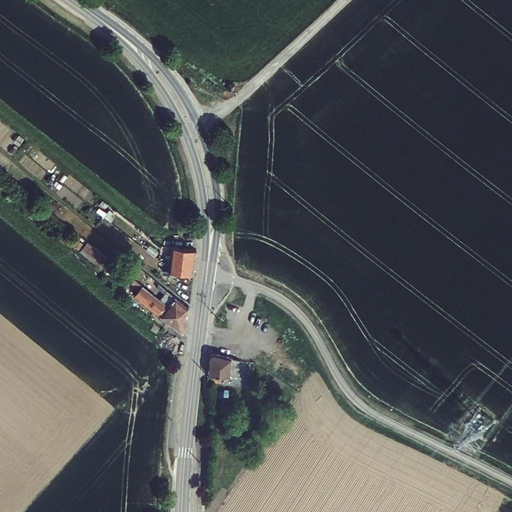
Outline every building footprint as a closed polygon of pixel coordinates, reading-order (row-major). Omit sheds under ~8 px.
[(156,245),(160,239),(145,228),(139,234),(156,245)] [(88,240),(80,250),(97,263),(105,253),(88,240)] [(195,250),(162,245),(158,270),(193,275),(195,250)] [(159,300),(142,287),(135,296),(182,334),(186,329),(187,323),(159,300)] [(159,300),(187,323),(188,308),(167,291),(159,300)] [(230,355),(209,353),(207,375),(237,377),(238,361),(230,360),(230,355)]
